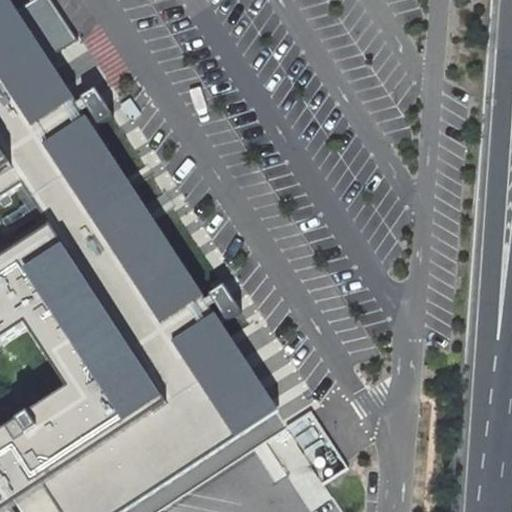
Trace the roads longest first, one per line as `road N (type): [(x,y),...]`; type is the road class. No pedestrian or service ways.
road 1 (trunk): [(511,0),(491,270),(508,338)]
road 2 (trunk): [(508,338),(489,511)]
